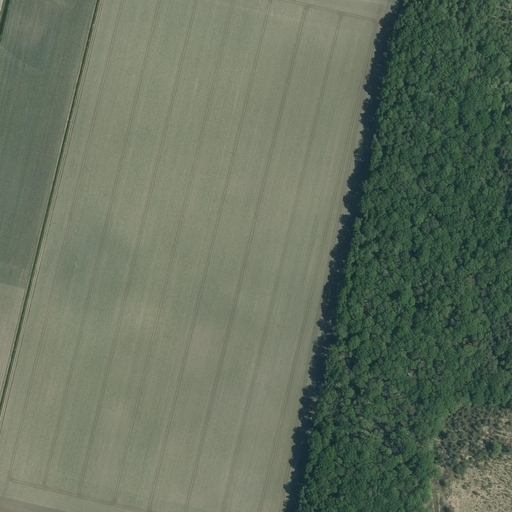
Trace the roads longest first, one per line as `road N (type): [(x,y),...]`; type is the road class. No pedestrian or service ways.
road 1 (track): [(396,511),(413,354),(410,236),(459,0)]
road 2 (track): [(0,418),(100,0)]
road 3 (track): [(511,248),(414,311),(331,337)]
road 4 (track): [(385,323),(364,401),(351,511)]
